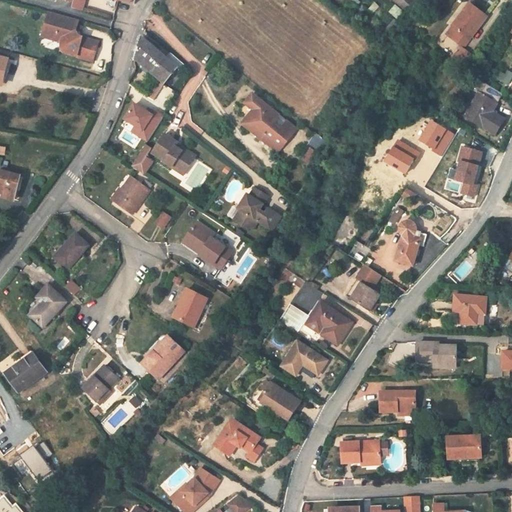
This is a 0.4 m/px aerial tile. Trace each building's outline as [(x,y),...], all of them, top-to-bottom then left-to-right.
[(85,16),(89,0),(78,0),(77,5),(74,13),(85,16)] [(106,0),(122,5),(136,9),(137,9),(139,0),(106,0)] [(419,7),(413,0),(404,9),(410,15),(419,7)] [(486,14),(470,2),(448,33),(466,45),(486,14)] [(105,47),(83,41),(79,35),(82,25),(54,16),(47,40),(54,41),(57,40),(61,41),(61,44),(68,45),(72,50),(70,57),(99,66),(105,47)] [(136,59),(164,83),(181,64),(143,34),(136,59)] [(10,74),(12,63),(0,60),(0,85),(6,87),(7,74),(10,74)] [(499,79),(509,83),(511,76),(511,70),(505,67),(499,79)] [(485,86),(479,95),(482,98),(477,106),(481,109),(473,123),(498,138),(507,123),(495,115),(505,99),(485,86)] [(243,104),(252,111),(242,124),(278,154),(299,131),(254,93),(243,104)] [(121,126),(147,141),(164,118),(135,101),(128,112),(121,126)] [(477,106),(469,120),(473,123),(481,109),(477,106)] [(421,141),(435,149),(433,151),(443,156),(456,135),(433,121),(421,141)] [(180,146),(167,137),(154,156),(167,165),(166,168),(173,173),(176,168),(189,176),(200,161),(187,152),(184,155),(177,150),(180,146)] [(406,175),(414,161),(416,162),(420,155),(399,142),(386,163),(406,175)] [(147,146),(134,166),(144,172),(153,161),(145,157),(152,147),(147,146)] [(315,167),(320,155),(311,146),(304,158),(315,167)] [(483,152),(462,146),(452,178),(463,181),(462,193),(475,197),(478,185),(474,183),(483,152)] [(0,160),(7,162),(8,153),(0,151),(0,160)] [(189,176),(176,168),(173,173),(185,181),(189,176)] [(0,200),(20,203),(24,179),(3,176),(0,192),(0,200)] [(131,219),(149,195),(130,181),(121,193),(113,205),(131,219)] [(117,190),(108,202),(113,205),(121,193),(117,190)] [(252,200),(250,199),(241,213),(243,215),(236,225),(249,235),(257,231),(261,226),(274,235),(283,222),(271,214),(268,217),(263,214),(271,201),(258,192),(252,200)] [(390,217),(396,221),(405,209),(399,205),(390,217)] [(164,212),(156,223),(164,229),(172,218),(164,212)] [(204,236),(208,232),(200,225),(186,243),(202,256),(200,260),(220,276),(232,259),(204,236)] [(404,239),(405,240),(407,242),(399,268),(416,273),(425,246),(423,246),(425,239),(417,236),(417,234),(417,232),(416,231),(415,230),(414,229),(413,229),(411,228),(410,228),(408,229),(407,229),(406,230),(404,230),(404,232),(403,233),(403,234),(403,235),(403,237),(404,239)] [(92,253),(79,239),(56,261),(70,275),(92,253)] [(183,247),(200,260),(202,256),(186,243),(183,247)] [(372,256),(361,249),(353,262),(364,269),(372,256)] [(365,287),(379,296),(387,284),(371,274),(363,286),(365,287)] [(214,284),(226,293),(232,286),(220,276),(214,284)] [(374,318),(386,300),(379,296),(365,287),(354,305),(374,318)] [(37,301),(42,306),(29,319),(41,332),(66,307),(49,289),(37,301)] [(196,330),(210,302),(189,292),(179,312),(183,314),(179,322),(196,330)] [(485,326),(487,314),(489,296),(455,292),(454,307),(464,310),(462,325),(485,326)] [(358,332),(326,309),(314,325),(301,341),(312,348),(324,332),(330,335),(325,342),(342,354),(358,332)] [(177,311),(173,319),(179,322),(183,314),(179,312),(177,311)] [(158,357),(156,355),(144,368),(160,383),(186,355),(172,341),(158,357)] [(433,361),(434,369),(458,368),(459,346),(439,347),(439,342),(419,342),(418,362),(433,361)] [(332,370),(302,350),(285,374),(300,384),(307,374),(322,384),(332,370)] [(48,376),(35,357),(9,376),(23,394),(48,376)] [(121,382),(107,369),(85,392),(99,406),(121,382)] [(380,412),(400,412),(399,417),(419,415),(416,390),(381,391),(380,412)] [(269,399),(271,401),(265,410),(292,428),(303,411),(274,392),(269,399)] [(271,401),(269,399),(263,409),(265,410),(271,401)] [(253,453),(259,443),(231,424),(214,451),(229,460),(235,451),(240,454),(241,451),(250,457),(253,453)] [(406,429),(398,430),(398,438),(407,438),(406,429)] [(483,458),(481,434),(447,435),(448,459),(483,458)] [(343,464),(360,462),(382,461),(382,456),(390,456),(388,441),(381,441),(380,438),(343,441),(343,464)] [(52,452),(44,442),(14,464),(22,473),(30,468),(40,480),(53,469),(44,458),(52,452)] [(261,458),(253,453),(250,457),(247,462),(255,467),(261,458)] [(184,499),(175,507),(179,511),(195,511),(193,509),(200,503),(203,506),(210,500),(209,499),(219,484),(203,473),(195,484),(194,483),(186,491),(181,495),(184,499)] [(170,501),(175,507),(184,499),(181,495),(186,491),(184,488),(170,501)] [(421,511),(420,496),(404,496),(404,511),(421,511)] [(12,509),(3,498),(0,500),(0,511),(19,511),(15,507),(12,509)] [(236,500),(231,504),(238,511),(248,511),(252,509),(236,500)] [(445,502),(434,503),(433,511),(465,511),(466,511),(446,510),(445,502)]
